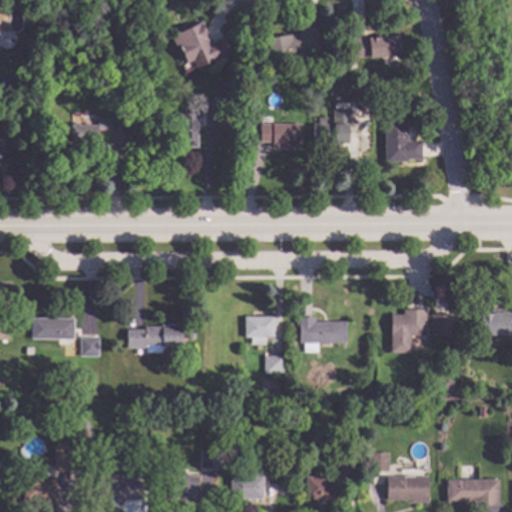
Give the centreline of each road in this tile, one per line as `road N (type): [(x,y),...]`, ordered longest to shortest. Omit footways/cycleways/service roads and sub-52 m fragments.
road 1 (tertiary): [(511,222),(0,227)]
road 2 (residential): [(20,228),(39,251),(62,261),(406,261),(435,250),(442,224)]
road 3 (residential): [(460,223),(450,120),(429,6),(420,0)]
